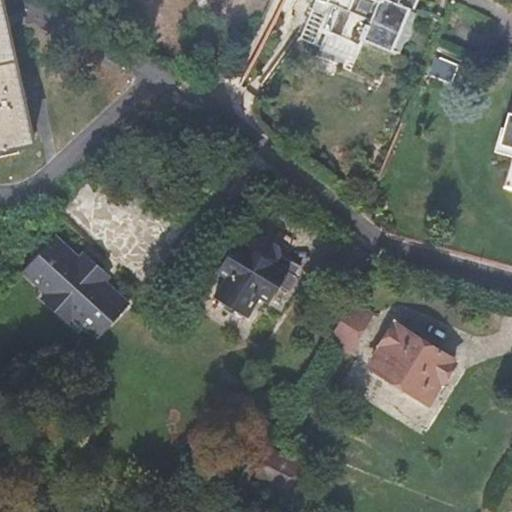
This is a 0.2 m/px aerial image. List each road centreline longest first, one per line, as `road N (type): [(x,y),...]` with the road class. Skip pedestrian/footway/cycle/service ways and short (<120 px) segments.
road 1 (residential): [(150,78),(253,135),(410,255),(511,286)]
road 2 (residential): [(0,192),(64,164),(150,78)]
road 3 (residential): [(150,78),(32,0)]
